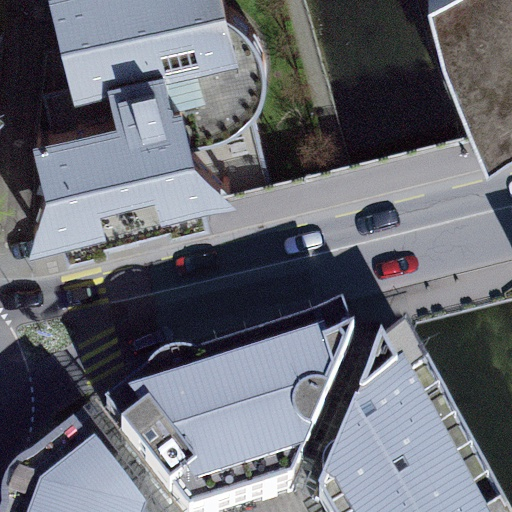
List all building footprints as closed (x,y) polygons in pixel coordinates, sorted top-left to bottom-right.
[(229,0),(61,0),(82,84),(48,92),(51,107),(36,111),(42,138),(49,164),(33,229),(67,222),(73,242),(208,205),(273,187),(251,107),(266,84),(269,59),(261,31),(249,12),(230,2),(229,0)] [(511,0),(437,0),(445,26),(487,144),(511,133),(511,0)] [(153,380),(110,413),(145,464),(183,511),(221,511),(296,490),(359,350),(347,322),(204,365),(189,361),(175,364),(163,370),(153,380)] [(482,511),(392,355),(321,508),(323,511),(482,511)] [(133,511),(79,451),(46,469),(27,484),(24,495),(22,507),(22,511),(133,511)]
